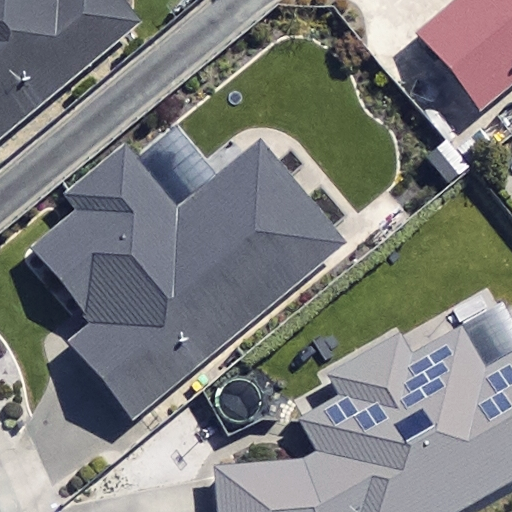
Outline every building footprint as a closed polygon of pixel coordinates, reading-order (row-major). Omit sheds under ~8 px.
[(0,0),(0,138),(132,27),(109,0),(0,0)] [(511,0),(458,0),(415,36),(476,110),(511,79),(511,0)] [(218,179),(162,110),(55,197),(63,208),(24,240),(90,322),(66,341),(130,420),(339,250),(256,148),(218,179)] [(511,161),(496,173),(511,194),(511,161)] [(504,217),(474,179),(436,209),(467,247),(504,217)] [(511,351),(487,364),(462,327),(411,354),(401,333),(327,371),(339,395),(298,418),(317,452),(304,459),(215,464),(218,511),(458,511),(511,481),(511,351)]
